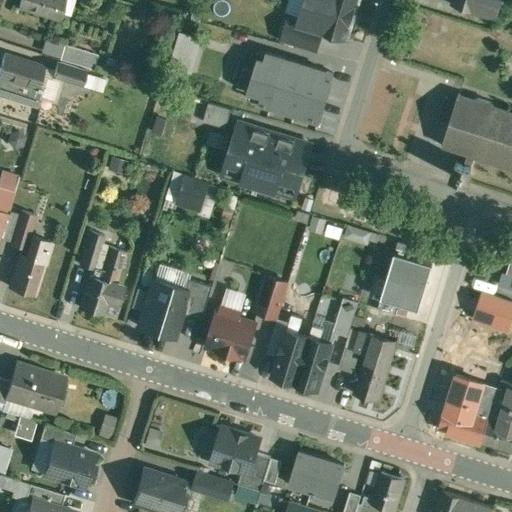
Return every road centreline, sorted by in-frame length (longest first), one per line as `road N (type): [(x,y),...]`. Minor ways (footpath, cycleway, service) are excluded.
road 1 (residential): [(392,0),(348,152),(361,166),(472,206)]
road 2 (residential): [(142,368),(405,450)]
road 3 (residential): [(472,206),(405,450)]
road 4 (residential): [(142,368),(101,511)]
road 5 (residential): [(0,324),(142,368)]
